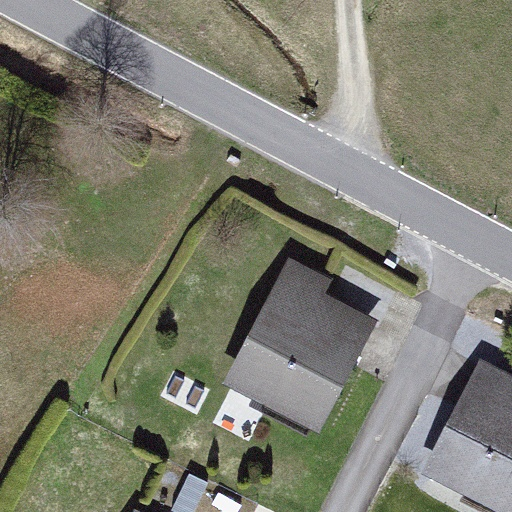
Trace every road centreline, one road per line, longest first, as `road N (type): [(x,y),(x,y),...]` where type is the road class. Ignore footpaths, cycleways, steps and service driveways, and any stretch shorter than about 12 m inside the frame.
road 1 (tertiary): [(511,256),(38,0)]
road 2 (unknown): [(485,242),(348,511)]
